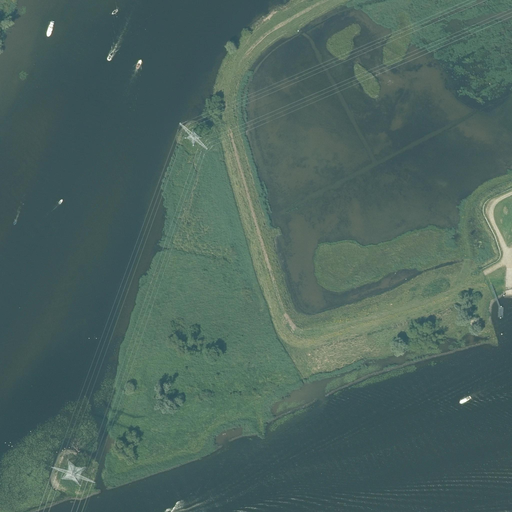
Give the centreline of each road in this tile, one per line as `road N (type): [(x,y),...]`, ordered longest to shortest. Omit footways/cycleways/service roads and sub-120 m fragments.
road 1 (track): [(511,175),(470,200),(467,265),(454,288),(312,334),(291,330),(225,98),(260,38),(325,0)]
road 2 (track): [(454,288),(503,267),(508,251),(493,217),(511,192)]
